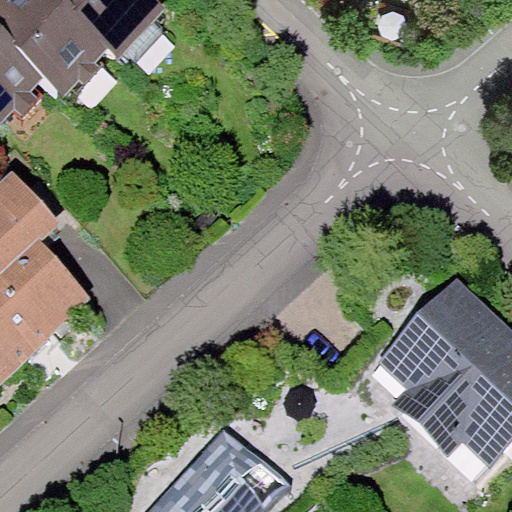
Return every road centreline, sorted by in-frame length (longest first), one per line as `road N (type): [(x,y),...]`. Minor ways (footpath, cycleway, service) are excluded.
road 1 (residential): [(0,490),(404,119)]
road 2 (residential): [(267,0),(404,119)]
road 3 (residential): [(404,119),(511,227)]
road 4 (residential): [(404,119),(511,32)]
